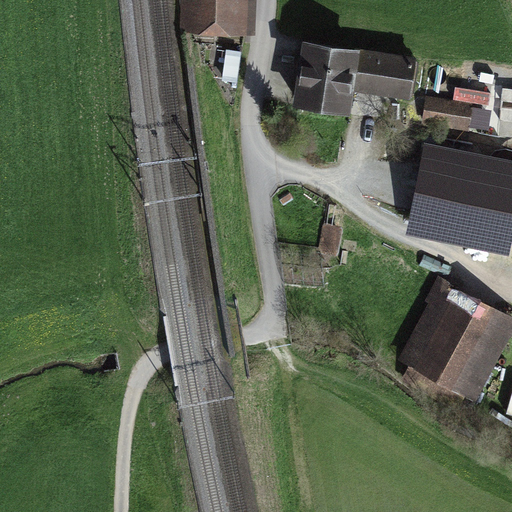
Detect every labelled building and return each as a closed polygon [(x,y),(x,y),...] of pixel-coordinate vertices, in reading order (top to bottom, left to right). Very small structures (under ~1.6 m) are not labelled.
[(183,0),(183,31),(246,33),(247,0),(183,0)] [(414,56),(305,37),(299,72),(294,102),(350,112),(354,88),(407,98),(414,56)] [(454,102),(427,97),(422,124),(469,133),(471,125),(483,127),(489,94),(457,88),(454,102)] [(511,159),(425,141),(406,232),(509,253),(511,240),(511,159)] [(339,250),(345,226),(327,221),(321,245),(339,250)] [(510,315),(442,281),(403,356),(472,390),(510,315)]
